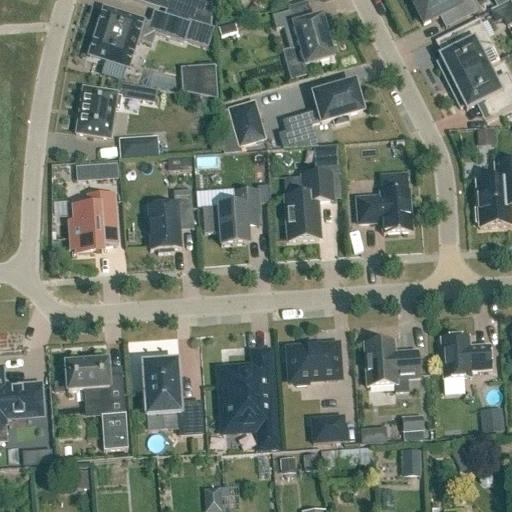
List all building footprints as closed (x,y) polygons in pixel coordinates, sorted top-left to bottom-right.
[(133,0),(132,2),(157,10),(160,0),(133,0)] [(189,0),(171,0),(165,16),(187,24),(210,31),(210,0),(196,0),(195,2),(189,0)] [(455,0),(418,0),(410,4),(422,28),(443,18),(449,29),(477,15),(468,0),(455,0)] [(511,16),(505,4),(488,14),(494,24),(500,21),(505,28),(511,24),(511,16)] [(104,13),(89,59),(102,63),(97,76),(119,83),(123,69),(127,71),(136,42),(151,47),(154,36),(183,45),(183,43),(207,51),(213,32),(187,24),(187,26),(154,15),(149,32),(140,29),(141,25),(104,13)] [(294,29),(290,14),(272,20),(275,33),(283,31),(290,54),(299,51),(305,70),(332,62),(320,21),(294,29)] [(452,86),(486,69),(479,55),(491,49),(478,23),(450,37),(457,51),(441,59),(440,59),(438,60),(439,62),(440,61),(441,63),(436,66),(444,81),(448,79),(452,86)] [(232,25),(216,29),(219,39),(234,34),(232,25)] [(214,69),(197,70),(199,98),(216,102),(214,69)] [(486,69),(452,86),(456,94),(452,97),(459,112),(464,109),(465,111),(465,112),(466,114),(467,113),(467,112),(484,104),(492,119),(511,109),(511,90),(505,77),(493,83),(486,69)] [(341,91),(339,86),(324,90),(325,95),(313,98),(321,127),(333,123),(334,127),(346,124),(345,120),(361,115),(353,87),(341,91)] [(130,87),(128,101),(152,105),(154,93),(130,87)] [(83,91),(76,137),(110,142),(114,113),(118,113),(120,100),(116,100),(117,96),(83,91)] [(239,150),(262,144),(252,106),(228,113),(239,150)] [(279,137),(282,147),(289,145),(291,152),(317,150),(310,128),(287,135),(286,131),(285,132),(286,135),(279,137)] [(474,131),(474,146),(489,146),(489,131),(474,131)] [(120,143),(121,161),(157,159),(156,141),(120,143)] [(181,162),(182,175),(191,174),(190,162),(181,162)] [(511,229),(509,211),(511,210),(511,165),(494,167),(495,184),(476,186),(477,213),(475,213),(475,226),(478,226),(479,232),(511,229)] [(77,186),(108,184),(108,181),(115,181),(114,169),(107,170),(107,166),(76,169),(77,186)] [(287,245),(319,243),(316,206),(331,205),(330,179),(301,180),(303,200),(284,201),(287,245)] [(173,257),(173,253),(180,252),(178,215),(192,214),(190,194),(173,195),(173,209),(146,210),(149,254),(157,254),(157,258),(173,257)] [(411,236),(408,194),(380,196),(380,201),(356,202),(358,227),(382,226),(383,238),(411,236)] [(248,247),(246,231),(259,230),(258,220),(257,195),(233,197),(234,209),(218,210),(203,211),(205,237),(219,236),(220,249),(248,247)] [(76,257),(94,256),(102,255),(101,251),(116,249),(113,199),(97,200),(88,201),(89,210),(73,211),(74,226),(69,226),(71,253),(76,252),(76,257)] [(469,352),(468,340),(440,342),(442,383),(471,381),(470,375),(490,374),(488,349),(475,350),(475,352),(469,352)] [(392,346),(364,347),(367,391),(395,389),(396,397),(408,396),(407,382),(418,382),(416,355),(401,356),(401,358),(393,359),(392,346)] [(308,387),(308,383),(338,381),(336,349),(288,353),(290,385),(293,384),(293,388),(295,389),(307,388),(308,387)] [(252,355),(252,368),(217,370),(220,417),(221,437),(222,440),(257,438),(258,456),(281,455),(274,354),(269,354),(252,355)] [(162,366),(161,361),(145,362),(145,367),(142,367),(146,419),(178,417),(180,439),(202,438),(200,406),(179,407),(176,365),(162,366)] [(65,368),(67,395),(83,394),(85,422),(101,421),(103,454),(127,453),(125,419),(124,419),(123,403),(121,377),(107,378),(106,365),(65,368)] [(0,445),(5,445),(3,426),(3,421),(40,418),(38,389),(8,391),(1,385),(0,375),(0,445)] [(502,417),(483,419),(485,436),(504,434),(502,417)] [(403,435),(423,434),(422,419),(402,421),(403,435)] [(344,445),(343,421),(311,423),(312,447),(344,445)] [(355,446),(380,444),(379,431),(354,432),(355,446)] [(315,452),(316,470),(369,467),(368,450),(315,452)] [(50,452),(36,453),(36,467),(51,466),(50,452)] [(422,454),(403,455),(404,476),(422,475),(422,454)] [(69,488),(88,487),(87,474),(69,475),(69,488)]
